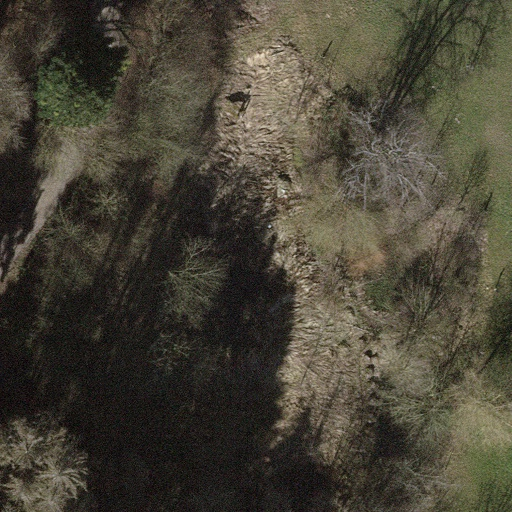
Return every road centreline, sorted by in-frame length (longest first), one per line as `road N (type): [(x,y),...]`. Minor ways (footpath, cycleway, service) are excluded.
road 1 (track): [(0,249),(75,149),(103,67),(107,0)]
road 2 (track): [(72,511),(0,371)]
